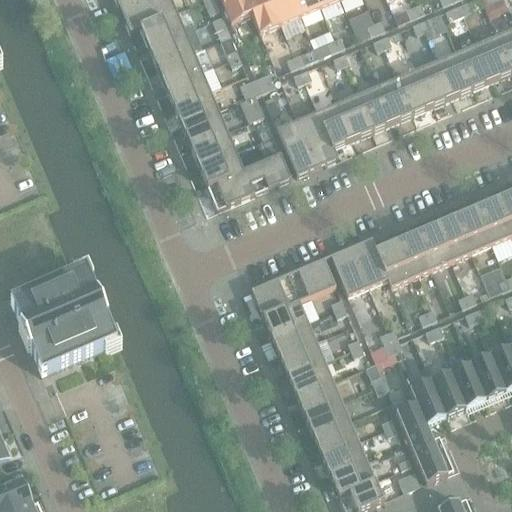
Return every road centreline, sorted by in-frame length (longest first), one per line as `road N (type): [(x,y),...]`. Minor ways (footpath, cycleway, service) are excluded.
road 1 (residential): [(185,274),(511,139)]
road 2 (residential): [(65,0),(185,274)]
road 3 (residential): [(185,274),(284,511)]
road 4 (residential): [(0,349),(68,511)]
